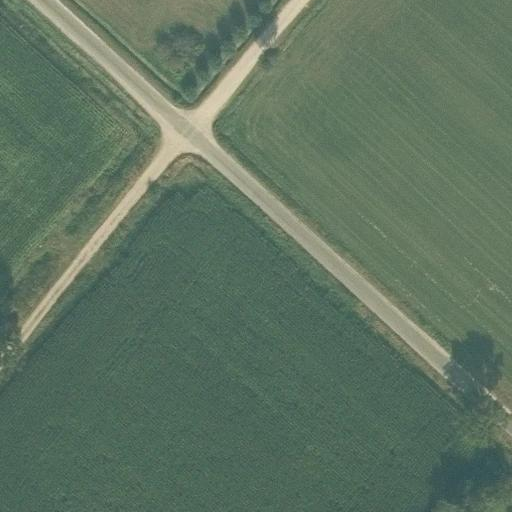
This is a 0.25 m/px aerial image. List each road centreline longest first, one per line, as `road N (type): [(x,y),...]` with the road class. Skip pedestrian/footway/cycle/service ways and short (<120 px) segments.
road 1 (unclassified): [(511,426),(43,0)]
road 2 (track): [(0,347),(297,0)]
